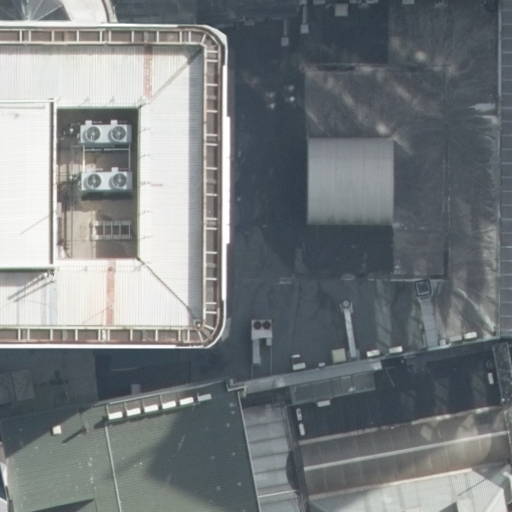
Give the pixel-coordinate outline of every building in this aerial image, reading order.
[(0,0),(0,16),(119,15),(115,0),(0,0)] [(502,0),(115,0),(119,15),(214,14),(256,4),(502,4),(502,0)] [(240,333),(229,341),(218,348),(0,347),(0,408),(6,428),(235,394),(503,347),(502,4),(256,4),(214,14),(230,19),(241,30),(248,47),(247,318),(240,333)] [(241,30),(230,19),(214,14),(119,15),(0,16),(0,347),(218,348),(229,341),(240,333),(247,318),(248,47),(241,30)] [(511,511),(511,345),(503,347),(235,394),(251,479),(257,511),(511,511)] [(257,511),(251,479),(235,394),(6,428),(13,468),(21,511),(257,511)] [(0,511),(21,511),(21,507),(13,468),(0,461),(0,511)]
